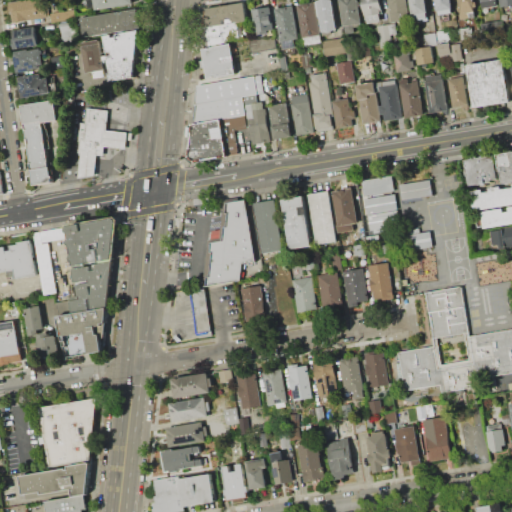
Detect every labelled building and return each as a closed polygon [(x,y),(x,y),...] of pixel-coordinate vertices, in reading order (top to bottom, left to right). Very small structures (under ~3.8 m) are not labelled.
[(8,2),(22,0),(37,0),(40,15),(13,20),(12,13),(10,14),(8,2)] [(96,10),(94,0),(132,0),(133,4),(96,10)] [(332,0),(337,29),(330,32),(322,32),(317,2),(320,0),(332,0)] [(339,0),(357,0),(362,22),(360,22),(361,26),(354,27),(355,32),(347,33),(345,25),(344,25),(339,0)] [(362,0),(380,0),(383,13),(380,13),(381,20),(368,23),(367,19),(366,19),(362,0)] [(388,0),(406,0),(410,22),(401,23),(401,20),(392,22),(388,0)] [(410,0),(426,0),(428,12),(427,12),(428,17),(416,19),(415,14),(413,14),(410,0)] [(436,0),(451,0),(453,8),(452,8),(452,12),(440,14),(439,10),(438,10),(436,0)] [(458,0),(474,0),(475,1),(477,1),(478,6),(476,6),(478,16),(462,18),(458,0)] [(481,0),(497,0),(498,6),(483,8),(481,0)] [(244,1),(247,20),(209,27),(206,8),(244,1)] [(297,4),(315,1),(322,42),(306,45),(304,37),(303,37),(297,4)] [(275,8),(293,4),(299,37),(295,38),(296,46),(283,49),(282,40),(281,40),(275,8)] [(253,9),(270,6),(274,28),(257,32),(253,9)] [(81,17),(137,8),(140,28),(85,37),(81,17)] [(52,22),(51,14),(71,11),(73,19),(52,22)] [(497,29),(497,21),(485,22),(486,31),(497,29)] [(63,41),(60,24),(71,22),(72,28),(78,27),(80,39),(63,41)] [(209,27),(236,22),(239,38),(228,40),(228,42),(212,45),(209,27)] [(377,26),(395,22),(396,33),(390,34),(393,52),(388,53),(387,46),(381,47),(377,26)] [(14,49),(13,38),(15,38),(14,30),(36,26),(39,45),(14,49)] [(458,29),(472,27),(474,38),(459,41),(458,29)] [(104,35),(139,29),(134,78),(112,81),(110,81),(108,71),(111,71),(104,35)] [(436,31),(443,30),(444,32),(450,31),(452,41),(438,43),(436,31)] [(424,34),(436,32),(438,44),(426,46),(424,34)] [(250,51),(275,48),(274,37),(249,39),(250,51)] [(322,41),(344,37),(347,52),(325,56),(322,41)] [(438,44),(450,42),(451,45),(452,53),(440,55),(438,44)] [(101,43),(106,76),(95,78),(94,71),(87,72),(83,45),(101,43)] [(204,49),(231,43),(236,73),(210,78),(204,49)] [(460,43),(463,60),(453,62),(452,53),(451,45),(460,43)] [(416,49),(432,46),(435,61),(418,64),(416,49)] [(348,60),(347,52),(369,47),(371,55),(348,60)] [(18,72),(14,51),(29,48),(29,50),(42,48),(45,64),(39,65),(39,67),(32,69),(32,70),(18,72)] [(394,53),(408,50),(412,69),(397,72),(394,53)] [(302,55),(311,54),(313,66),(304,68),(302,55)] [(51,57),(65,55),(67,66),(53,68),(51,57)] [(280,56),(289,55),(291,68),(282,70),(280,56)] [(467,64),(474,107),(511,101),(504,58),(467,64)] [(337,63),(351,60),(355,80),(341,83),(337,63)] [(327,72),(334,116),(332,117),(334,129),(318,132),(315,114),(316,114),(310,81),(312,81),(311,74),(327,72)] [(23,97),(22,90),(19,91),(17,84),(20,83),(19,77),(41,73),(41,78),(48,77),(51,93),(23,97)] [(426,75),(432,74),(432,75),(443,73),(449,110),(431,113),(425,81),(427,81),(426,75)] [(229,118),(226,99),(196,104),(197,85),(256,76),(257,79),(262,78),(264,93),(259,93),(244,96),(248,127),(247,127),(248,131),(235,133),(238,153),(227,154),(227,156),(195,160),(190,156),(194,123),(229,118)] [(449,79),(464,76),(469,103),(454,106),(449,79)] [(357,84),(375,81),(379,105),(382,105),(379,81),(397,78),(403,117),(385,120),(384,115),(381,115),(382,121),(364,123),(357,84)] [(399,79),(408,78),(409,83),(418,81),(424,114),(406,117),(399,79)] [(292,104),(293,103),(292,96),(307,93),(308,100),(310,100),(316,131),(298,134),(292,104)] [(332,101),(349,98),(350,107),(352,107),(352,110),(355,110),(356,118),(352,118),(353,125),(337,128),(332,101)] [(22,105),(35,184),(53,181),(43,122),(58,119),(55,99),(22,105)] [(246,105),(263,102),(264,108),(266,108),(272,141),(252,145),(246,105)] [(269,105),(287,102),(292,136),(274,139),(269,105)] [(87,108),(108,110),(106,129),(128,131),(126,147),(104,145),(103,155),(98,154),(95,179),(79,177),(81,153),(79,153),(80,141),(79,141),(81,121),(86,122),(87,108)] [(511,151),(511,182),(503,184),(498,154),(511,151)] [(462,160),(494,154),(498,178),(492,179),(492,182),(467,186),(462,160)] [(362,180),(392,175),(395,190),(364,196),(362,180)] [(430,179),(433,195),(403,199),(401,184),(430,179)] [(511,204),(474,211),(470,191),(482,189),(483,192),(489,191),(489,188),(500,186),(501,189),(511,187),(511,204)] [(352,188),(358,223),(352,224),(353,230),(338,233),(337,225),(338,224),(332,191),(352,188)] [(309,194),(329,190),(337,241),(318,244),(309,194)] [(365,199),(395,193),(398,209),(368,215),(365,199)] [(304,196),(313,245),(291,249),(282,200),(304,196)] [(245,199),(256,261),(242,263),(240,279),(206,285),(207,277),(210,276),(213,252),(210,252),(211,242),(223,240),(224,226),(227,226),(228,213),(226,213),(227,202),(245,199)] [(275,199),(284,249),(264,253),(255,203),(275,199)] [(511,223),(485,228),(482,211),(502,208),(503,212),(509,211),(508,207),(511,206),(511,223)] [(368,215),(398,209),(400,224),(370,230),(368,215)] [(58,316),(73,313),(70,298),(77,297),(73,269),(68,238),(49,240),(57,291),(44,293),(35,232),(67,227),(117,219),(106,325),(96,327),(98,335),(100,334),(102,351),(79,355),(80,358),(65,360),(58,316)] [(511,225),(511,246),(499,249),(498,244),(494,245),(491,229),(511,225)] [(430,231),(433,247),(413,250),(410,234),(430,231)] [(32,239),(38,274),(17,278),(15,269),(0,271),(0,247),(5,246),(6,251),(12,250),(11,245),(18,244),(18,242),(32,239)] [(353,245),(364,243),(366,254),(356,256),(353,245)] [(314,253),(316,269),(306,270),(304,254),(314,253)] [(369,265),(389,262),(395,296),(375,300),(369,265)] [(344,272),(362,268),(369,302),(351,306),(344,272)] [(318,275),(337,271),(344,305),(325,308),(318,275)] [(293,280),(312,276),(318,307),(299,311),(293,280)] [(242,289),(261,285),(266,317),(247,320),(242,289)] [(191,288),(205,286),(213,336),(199,338),(191,288)] [(405,390),(399,352),(434,346),(425,292),(462,286),(470,336),(511,329),(511,372),(472,379),(473,386),(449,390),(448,383),(405,390)] [(56,302),(58,315),(71,312),(69,299),(56,302)] [(10,303),(18,301),(20,312),(12,314),(10,303)] [(26,309),(41,306),(45,333),(30,335),(26,309)] [(0,322),(15,320),(20,347),(21,347),(23,360),(11,362),(0,364),(0,322)] [(39,334),(50,333),(50,336),(57,334),(61,357),(48,359),(46,350),(42,351),(39,334)] [(389,384),(371,387),(370,378),(368,378),(366,364),(367,363),(366,353),(384,350),(389,384)] [(340,359),(358,356),(364,389),(363,389),(364,397),(354,398),(353,391),(346,392),(340,359)] [(313,363),(332,360),(339,391),(319,395),(313,363)] [(288,365),(293,365),(294,367),(308,365),(313,398),(295,401),(288,365)] [(219,371),(231,368),(233,381),(221,383),(219,371)] [(263,372),(282,369),(288,402),(269,405),(263,372)] [(172,378),(208,372),(211,393),(176,399),(172,378)] [(238,373),(247,372),(247,375),(257,373),(263,405),(244,409),(238,373)] [(41,407),(97,397),(92,459),(52,466),(48,443),(43,444),(41,438),(46,437),(41,407)] [(169,403),(205,397),(208,416),(173,422),(169,403)] [(369,401),(380,399),(382,411),(371,414),(369,401)] [(342,405),(350,404),(352,416),(345,418),(342,405)] [(432,404),(435,416),(428,417),(425,405),(432,404)] [(425,405),(427,418),(419,420),(416,407),(425,405)] [(315,407),(322,406),(325,419),(318,421),(315,407)] [(225,409),(237,407),(239,422),(227,424),(225,409)] [(385,411),(395,410),(397,422),(387,423),(385,411)] [(265,416),(272,414),(274,425),(267,427),(265,416)] [(356,433),(354,418),(371,414),(373,426),(367,428),(367,431),(356,433)] [(445,416),(452,457),(430,461),(424,419),(445,416)] [(166,428),(202,421),(206,440),(170,447),(166,428)] [(239,422),(248,421),(250,434),(241,435),(239,422)] [(414,425),(420,459),(401,463),(400,454),(397,454),(395,442),(397,442),(395,429),(414,425)] [(299,427),(302,439),(291,441),(288,429),(299,427)] [(503,428),(506,445),(502,446),(503,452),(494,453),(493,450),(490,450),(487,431),(503,428)] [(367,436),(373,435),(373,432),(384,431),(384,433),(386,433),(388,449),(390,448),(392,457),(386,458),(387,463),(382,464),(383,471),(373,473),(372,463),(371,463),(367,436)] [(280,434),(289,433),(291,448),(282,449),(280,434)] [(327,442),(348,438),(354,473),(344,475),(344,478),(334,480),(327,442)] [(300,445),(319,441),(325,477),(306,481),(300,445)] [(162,452),(168,451),(167,449),(174,448),(174,450),(201,445),(204,465),(178,469),(179,471),(172,472),(171,471),(166,472),(162,452)] [(271,453),(282,451),(284,460),(291,458),(295,481),(276,484),(271,453)] [(246,461),(266,458),(268,467),(264,468),(267,486),(251,489),(246,461)] [(21,476),(67,468),(67,470),(69,470),(69,466),(91,462),(91,464),(88,494),(74,496),(73,489),(42,494),(42,491),(24,494),(21,476)] [(223,467),(230,465),(231,471),(238,470),(237,464),(243,463),(247,486),(248,486),(249,491),(248,491),(248,496),(228,499),(228,495),(226,495),(225,490),(227,489),(223,467)] [(211,474),(216,500),(184,506),(185,511),(178,511),(153,511),(152,503),(156,502),(155,496),(157,496),(154,480),(178,476),(179,479),(211,474)] [(85,495),(87,508),(83,509),(83,511),(47,511),(46,502),(85,495)] [(501,511),(500,502),(477,506),(477,511),(501,511)]
